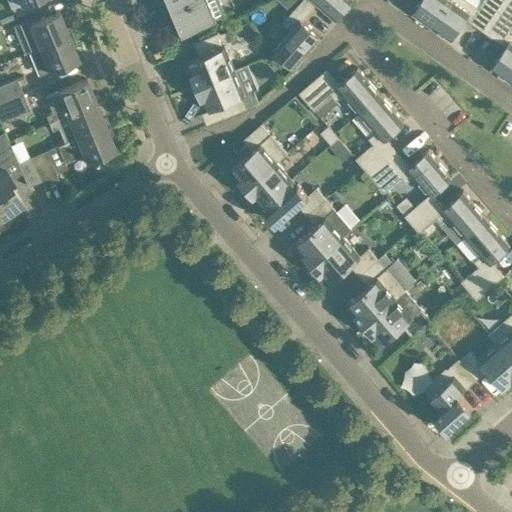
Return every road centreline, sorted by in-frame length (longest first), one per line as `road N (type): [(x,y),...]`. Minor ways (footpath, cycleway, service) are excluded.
road 1 (residential): [(511,107),(369,2),(346,31),(511,224)]
road 2 (residential): [(454,481),(214,206),(178,153)]
road 3 (residential): [(0,274),(178,153)]
road 4 (residential): [(178,153),(109,0)]
